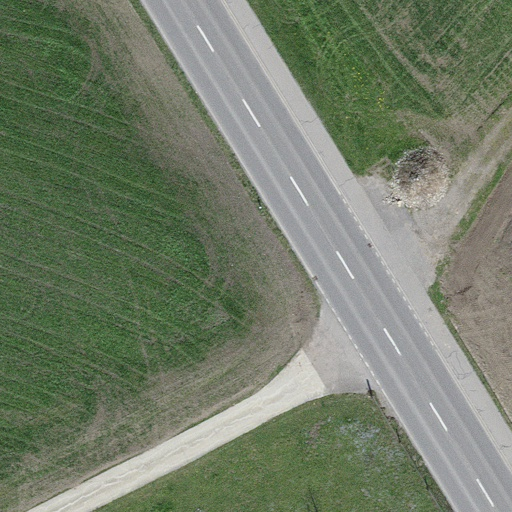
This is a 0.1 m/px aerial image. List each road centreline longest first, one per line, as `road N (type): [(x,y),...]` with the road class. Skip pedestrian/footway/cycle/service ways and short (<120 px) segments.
road 1 (track): [(57,511),(302,386),(511,131)]
road 2 (secondary): [(498,511),(182,0)]
